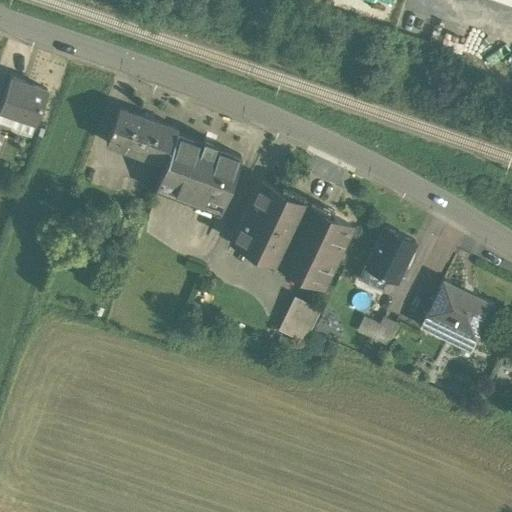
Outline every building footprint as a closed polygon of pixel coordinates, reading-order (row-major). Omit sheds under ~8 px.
[(47,88),(9,76),(0,102),(0,118),(13,123),(16,113),(35,120),(36,120),(47,88)] [(177,127),(118,106),(105,141),(164,162),(175,131),(177,127)] [(35,120),(16,113),(13,123),(11,128),(30,134),(35,120)] [(201,140),(175,131),(164,162),(153,191),(218,215),(240,155),(214,145),(216,142),(203,137),(201,140)] [(349,224),(260,181),(233,238),(322,281),(349,224)] [(414,240),(384,225),(365,265),(389,277),(395,280),(414,240)] [(389,277),(365,265),(359,278),(383,290),(389,277)] [(443,280),(426,314),(474,337),(491,303),(443,280)] [(281,329),(308,340),(323,306),(295,294),(281,329)] [(474,337),(426,314),(421,323),(469,347),(474,337)] [(397,323),(383,316),(379,323),(363,316),(357,330),(387,344),(397,323)]
